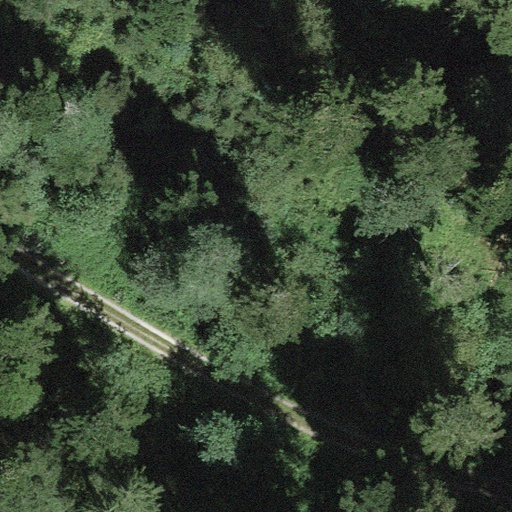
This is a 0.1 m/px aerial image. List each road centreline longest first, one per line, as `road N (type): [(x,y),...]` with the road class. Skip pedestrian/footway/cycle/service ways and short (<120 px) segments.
road 1 (track): [(0,246),(284,419),(378,460),(511,491)]
road 2 (track): [(378,460),(116,511)]
